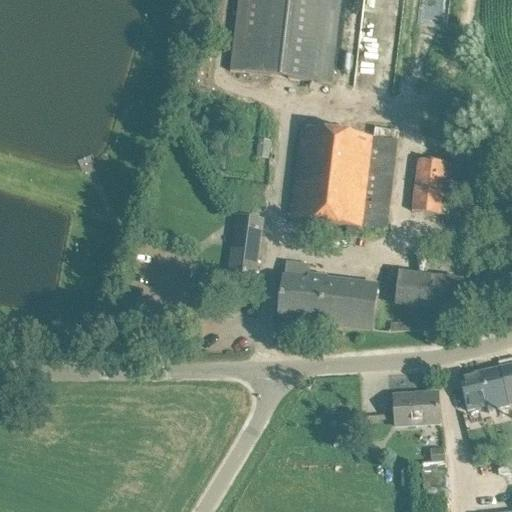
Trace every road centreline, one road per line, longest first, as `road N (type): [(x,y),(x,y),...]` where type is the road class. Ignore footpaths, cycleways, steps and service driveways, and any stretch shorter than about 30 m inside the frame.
road 1 (unclassified): [(270,371),(0,366)]
road 2 (unclassified): [(270,371),(394,368),(511,336)]
road 3 (unclassified): [(198,511),(261,407),(270,371)]
